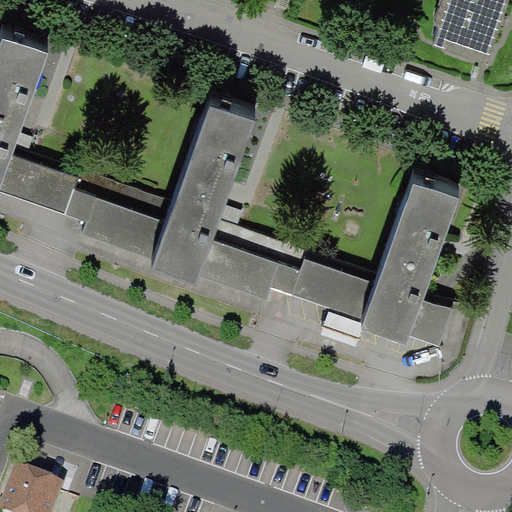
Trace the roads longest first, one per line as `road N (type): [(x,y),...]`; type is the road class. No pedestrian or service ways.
road 1 (primary): [(0,270),(435,437)]
road 2 (residential): [(511,130),(148,0)]
road 3 (residential): [(0,425),(4,411),(287,511)]
